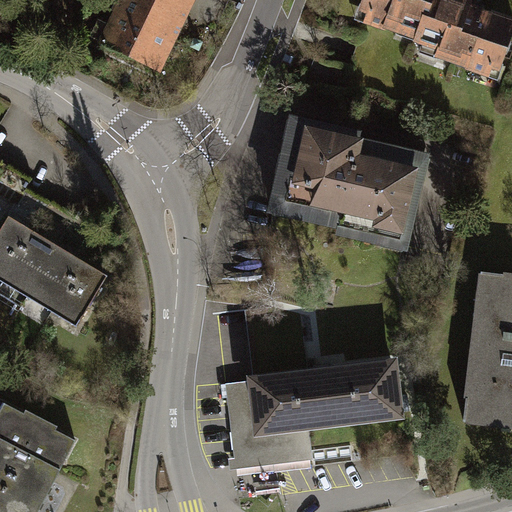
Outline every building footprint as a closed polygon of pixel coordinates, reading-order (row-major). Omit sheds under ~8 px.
[(120,0),(96,51),(155,78),(191,0),(120,0)] [(364,17),(417,36),(429,0),(359,0),(358,4),(367,7),(364,17)] [(429,0),(417,36),(437,43),(435,51),(490,70),(493,61),(500,63),(511,30),(511,10),(481,0),(429,0)] [(264,219),(331,236),(356,142),(289,125),(264,219)] [(356,142),(331,236),(397,254),(422,160),(356,142)] [(0,232),(0,277),(27,235),(7,223),(0,232)] [(0,279),(0,292),(14,302),(48,249),(28,236),(0,279)] [(15,303),(36,315),(70,262),(49,249),(15,303)] [(36,316),(56,329),(90,276),(70,263),(36,316)] [(465,421),(511,426),(511,275),(483,272),(465,421)] [(293,449),(408,434),(398,359),(224,382),(236,471),(295,463),(293,449)] [(0,412),(0,511),(48,511),(79,451),(0,412)]
